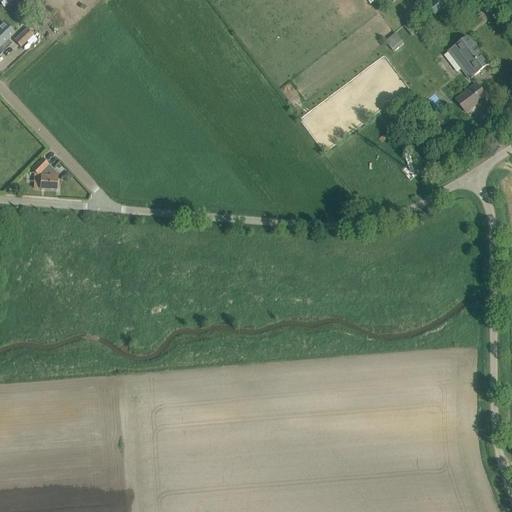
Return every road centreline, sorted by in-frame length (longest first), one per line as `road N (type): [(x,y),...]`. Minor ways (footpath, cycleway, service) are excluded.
road 1 (unclassified): [(474,173),(409,210),(361,223),(111,208)]
road 2 (unclassified): [(511,490),(497,410),(493,221),(474,173)]
road 3 (unclassified): [(111,208),(0,87)]
